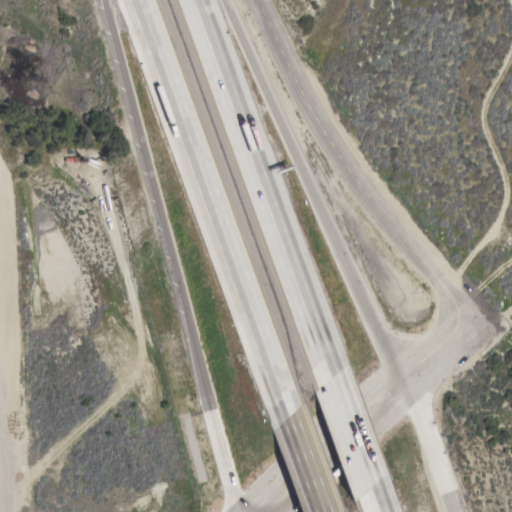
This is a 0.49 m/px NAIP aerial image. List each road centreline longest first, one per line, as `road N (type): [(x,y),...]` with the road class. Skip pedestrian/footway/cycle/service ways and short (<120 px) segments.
road 1 (motorway): [(449,511),(418,417),(233,0)]
road 2 (motorway): [(106,0),(242,511)]
road 3 (motorway): [(137,0),(287,416)]
road 4 (motorway): [(331,375),(196,0)]
road 5 (residential): [(262,0),(361,179),(478,320)]
road 6 (tertiary): [(478,320),(257,511)]
road 7 (motorway): [(372,488),(331,375)]
